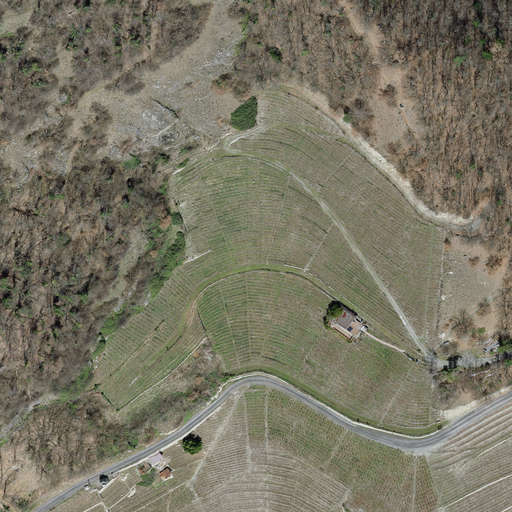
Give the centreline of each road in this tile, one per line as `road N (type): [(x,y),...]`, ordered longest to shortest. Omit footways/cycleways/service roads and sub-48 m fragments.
road 1 (track): [(511,396),(442,437),(410,446),(254,382),(45,511)]
road 2 (track): [(431,360),(315,279),(269,265),(209,280),(188,304),(179,332),(134,373)]
